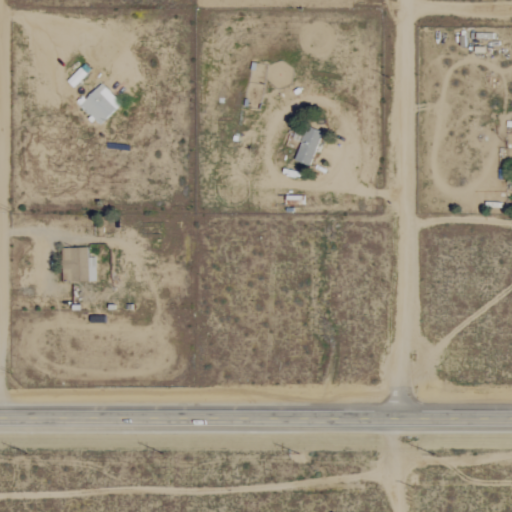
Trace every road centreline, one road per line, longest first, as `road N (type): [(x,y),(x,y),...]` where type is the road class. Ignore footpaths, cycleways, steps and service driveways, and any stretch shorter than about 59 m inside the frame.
road 1 (track): [(394,0),(398,511)]
road 2 (trunk): [(511,417),(0,417)]
road 3 (track): [(0,494),(239,490),(398,476)]
road 4 (track): [(395,194),(276,177),(264,160),(266,132),(278,111),(320,100),(352,126),(343,187)]
road 5 (track): [(6,0),(0,232)]
